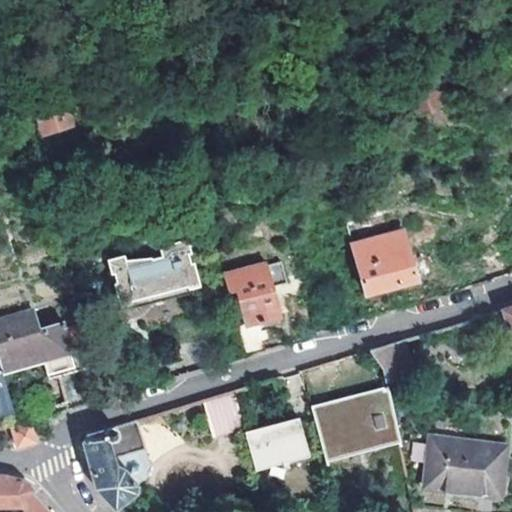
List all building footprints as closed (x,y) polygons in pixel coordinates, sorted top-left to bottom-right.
[(403,103),(407,117),(442,105),(431,75),(407,83),(413,100),(403,103)] [(35,113),(20,117),(27,140),(43,135),(42,130),(70,121),(62,98),(33,107),(35,113)] [(343,211),(346,222),(372,215),(370,204),(343,211)] [(372,215),(346,222),(365,294),(415,280),(403,231),(390,234),(384,213),(372,215)] [(117,309),(196,285),(191,265),(187,266),(184,257),(188,256),(184,243),(156,250),(159,260),(149,263),(149,262),(124,266),(122,261),(104,265),(108,279),(113,278),(115,289),(111,290),(117,309)] [(243,326),(236,328),(243,357),(266,351),(264,344),(269,342),(266,330),(261,332),(258,321),(280,315),(266,266),(229,275),(234,293),(243,326)] [(223,277),(227,295),(234,293),(229,275),(223,277)] [(511,308),(500,312),(491,315),(498,337),(510,334),(511,343),(511,308)] [(50,357),(55,377),(65,411),(103,399),(79,318),(37,329),(32,312),(0,320),(0,365),(1,371),(50,357)] [(181,349),(216,339),(210,318),(175,328),(181,349)] [(218,347),(216,339),(181,349),(184,358),(218,347)] [(405,368),(406,341),(370,352),(376,375),(405,368)] [(47,379),(55,377),(50,357),(1,371),(3,377),(44,366),(47,379)] [(0,415),(12,413),(3,377),(1,371),(0,365),(0,415)] [(380,390),(313,408),(326,457),(347,452),(344,441),(365,436),(367,446),(394,439),(380,390)] [(236,391),(205,400),(214,436),(247,427),(236,391)] [(302,419),(249,434),(261,473),(313,457),(302,419)] [(152,465),(139,420),(89,434),(84,442),(100,489),(117,507),(141,489),(137,483),(148,474),(152,465)] [(28,424),(11,429),(16,448),(33,443),(28,424)] [(498,494),(504,444),(430,434),(423,484),(498,494)] [(365,436),(344,441),(347,452),(367,446),(365,436)] [(0,507),(20,507),(26,511),(36,511),(43,504),(21,480),(2,476),(0,476),(0,507)]
